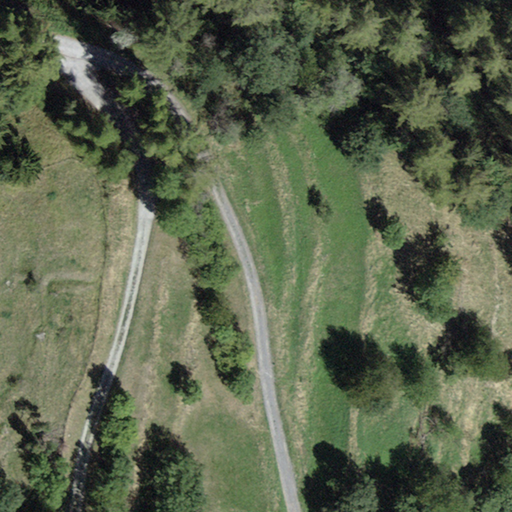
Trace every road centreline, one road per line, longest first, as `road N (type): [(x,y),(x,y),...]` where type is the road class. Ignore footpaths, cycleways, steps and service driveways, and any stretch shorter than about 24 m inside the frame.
road 1 (track): [(302,511),(247,239),(199,127),(154,73),(0,22)]
road 2 (track): [(74,511),(155,201),(87,45)]
